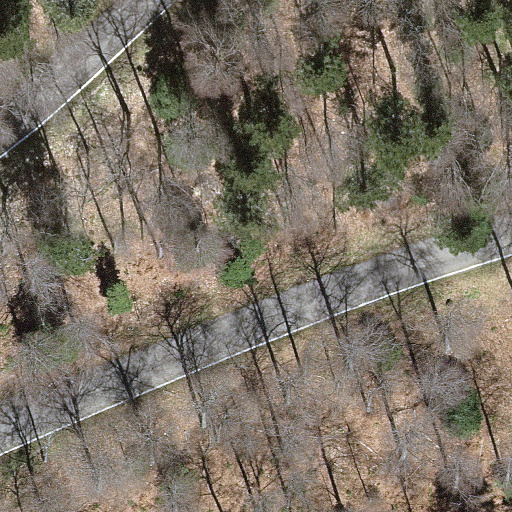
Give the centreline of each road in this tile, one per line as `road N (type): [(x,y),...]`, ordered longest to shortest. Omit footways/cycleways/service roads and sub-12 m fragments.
road 1 (tertiary): [(511,232),(303,304),(0,429)]
road 2 (tertiary): [(0,128),(143,0)]
